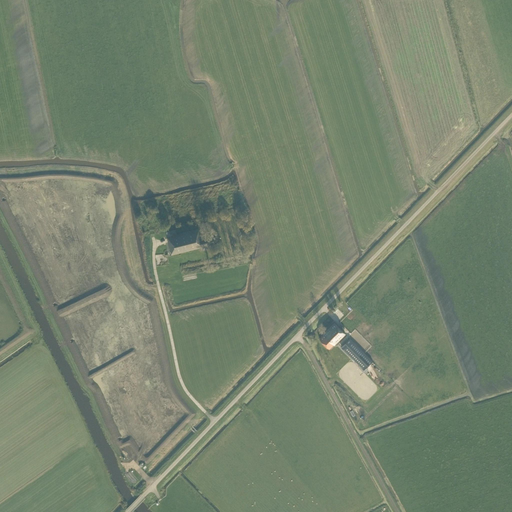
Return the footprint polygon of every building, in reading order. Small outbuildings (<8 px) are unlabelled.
[(201,240),(199,229),(176,235),(175,230),(166,232),(172,255),(201,248),(200,247),(206,245),(215,243),(213,237),(201,240)] [(319,339),(323,343),(323,344),(324,345),(325,345),(329,349),(333,344),(334,345),(345,334),(334,323),(322,335),(323,335),(319,339)] [(350,339),(341,348),(359,366),(368,357),(350,339)] [(378,378),(376,380),(383,389),(385,388),(378,378)] [(367,386),(367,397),(371,396),(371,391),(377,391),(377,384),(374,384),(374,385),(371,385),(371,386),(367,386)]
